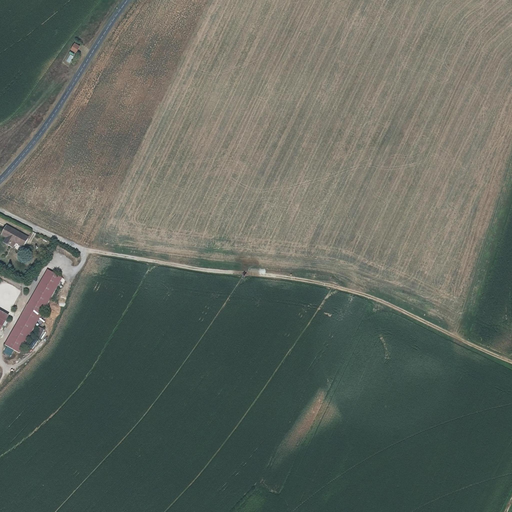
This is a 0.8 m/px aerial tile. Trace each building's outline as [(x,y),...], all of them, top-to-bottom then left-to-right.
[(70,63),(74,53),(70,51),(66,62),(70,63)] [(7,237),(4,243),(10,246),(14,238),(25,243),(28,238),(6,227),(2,235),(7,237)] [(23,247),(25,243),(14,238),(10,246),(13,247),(15,242),(23,247)] [(6,346),(20,353),(61,277),(48,270),(6,346)] [(0,334),(10,317),(0,310),(0,334)] [(35,338),(40,339),(44,329),(38,327),(35,338)]
